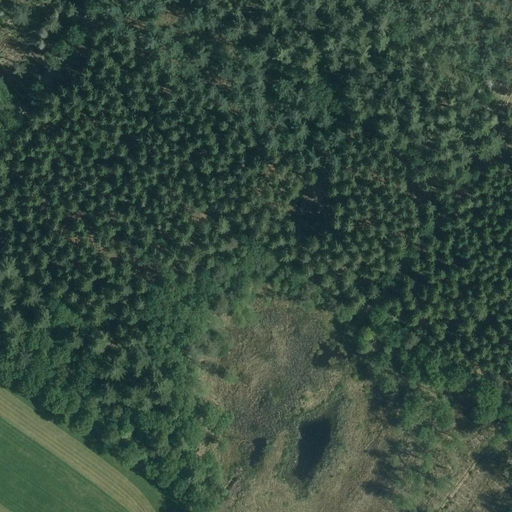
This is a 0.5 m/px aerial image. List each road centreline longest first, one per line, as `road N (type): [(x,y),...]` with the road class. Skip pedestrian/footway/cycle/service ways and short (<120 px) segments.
road 1 (track): [(360,312),(43,82)]
road 2 (track): [(360,312),(511,109)]
road 3 (track): [(508,418),(360,312)]
